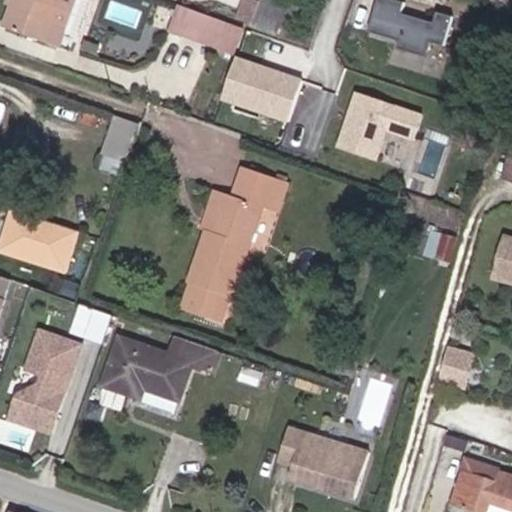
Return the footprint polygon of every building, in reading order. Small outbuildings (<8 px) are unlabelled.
[(9,0),(0,27),(0,31),(55,51),(60,38),(63,39),(76,0),(9,0)] [(407,5),(390,0),(376,0),(368,33),(399,42),(397,49),(427,57),(431,45),(446,49),(454,18),(436,13),(433,24),(404,16),(407,5)] [(288,19),(248,6),(241,29),(280,42),(288,19)] [(171,41),(215,55),(225,27),(182,13),(171,41)] [(304,81),(235,57),(220,101),(289,125),(304,81)] [(424,116),(354,92),(335,149),(376,162),(386,134),(415,143),(424,116)] [(108,147),(132,156),(143,128),(116,119),(108,147)] [(129,166),(132,156),(108,147),(105,157),(129,166)] [(511,153),(501,181),(511,184),(511,153)] [(227,195),(214,235),(210,233),(184,312),(229,327),(237,301),(239,302),(271,208),(277,211),(280,202),(289,204),(295,184),(253,170),(242,200),(227,195)] [(203,231),(210,233),(214,235),(227,195),(217,191),(203,231)] [(10,210),(0,241),(0,254),(66,276),(80,233),(10,210)] [(490,279),(511,284),(511,239),(502,237),(490,279)] [(439,264),(454,268),(460,243),(446,240),(439,264)] [(80,307),(38,293),(30,316),(72,330),(80,307)] [(76,333),(109,341),(115,312),(83,305),(76,333)] [(83,348),(43,334),(31,371),(47,377),(44,388),(21,398),(14,421),(54,435),(83,348)] [(196,372),(219,380),(227,358),(185,344),(177,364),(126,346),(109,395),(132,403),(136,390),(185,406),(196,372)] [(462,388),(471,354),(446,348),(437,381),(462,388)] [(130,407),(179,425),(185,406),(136,390),(132,403),(130,407)] [(371,456),(290,434),(280,467),(294,472),(292,487),(356,504),(371,456)] [(496,483),(463,472),(451,511),(450,511),(511,511),(511,478),(499,475),(496,483)]
